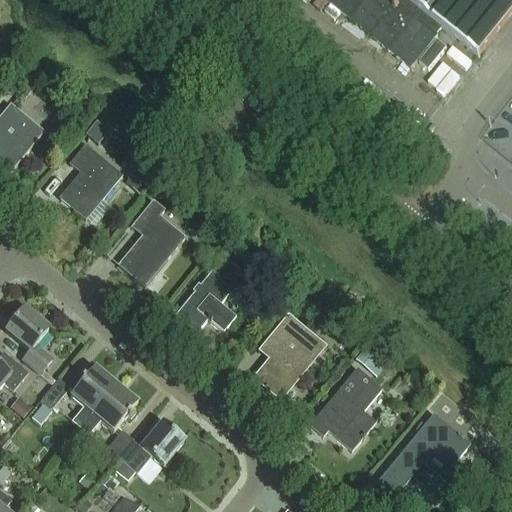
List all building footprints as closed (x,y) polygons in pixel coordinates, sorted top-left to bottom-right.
[(511,0),(320,0),(411,73),(438,40),(435,38),(441,30),(479,60),(511,18),(511,0)] [(26,65),(7,89),(22,101),(34,86),(40,91),(48,83),(26,65)] [(0,170),(11,179),(45,137),(11,109),(0,122),(0,170)] [(87,225),(122,181),(85,151),(70,169),(81,178),(60,203),(87,225)] [(142,292),(184,242),(159,222),(164,215),(153,206),(131,233),(141,241),(117,271),(142,292)] [(224,337),(235,323),(220,310),(245,280),(223,262),(175,320),(198,338),(209,324),(224,337)] [(288,291),(297,280),(284,269),(275,280),(288,291)] [(288,305),(298,314),(309,301),(299,292),(288,305)] [(15,324),(6,335),(30,355),(22,364),(39,379),(52,363),(36,350),(48,335),(36,325),(38,322),(24,309),(12,322),(15,324)] [(281,406),(327,350),(288,319),(258,356),(267,363),(252,382),(281,406)] [(355,365),(369,376),(381,361),(367,349),(355,365)] [(13,396),(28,378),(4,358),(0,362),(0,393),(4,388),(13,396)] [(80,433),(116,390),(94,372),(71,401),(84,411),(72,426),(80,433)] [(362,417),(381,395),(356,374),(308,430),(321,441),(326,435),(351,456),(374,428),(362,417)] [(59,384),(41,405),(52,414),(70,393),(59,384)] [(114,436),(138,408),(116,390),(80,433),(76,438),(84,445),(100,425),(114,436)] [(23,423),(30,413),(21,406),(14,415),(23,423)] [(40,430),(51,417),(42,410),(31,423),(40,430)] [(432,456),(450,471),(468,450),(432,420),(376,487),(394,502),(432,456)] [(163,470),(183,445),(161,427),(141,451),(132,444),(117,462),(122,466),(135,477),(136,478),(151,460),(163,470)] [(115,465),(117,462),(132,444),(121,435),(104,456),(115,465)] [(0,468),(2,471),(11,460),(3,454),(0,458),(0,468)] [(135,477),(122,466),(114,476),(127,486),(135,477)] [(0,491),(10,479),(3,473),(0,475),(0,491)] [(119,487),(109,478),(101,488),(106,492),(109,489),(114,493),(119,487)] [(0,511),(6,511),(13,505),(0,494),(0,511)] [(138,511),(125,501),(115,511),(138,511)]
